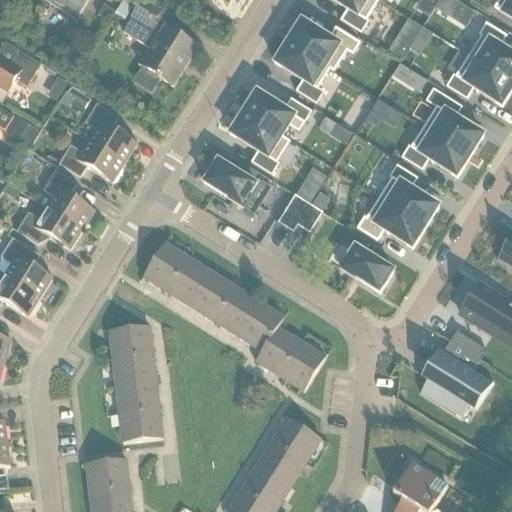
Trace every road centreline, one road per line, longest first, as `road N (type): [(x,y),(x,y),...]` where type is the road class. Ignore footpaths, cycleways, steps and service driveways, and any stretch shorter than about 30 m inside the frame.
road 1 (residential): [(52,511),(39,400),(47,364),(153,197)]
road 2 (residential): [(367,343),(153,197)]
road 3 (residential): [(511,162),(414,317),(367,343)]
road 4 (residential): [(153,197),(274,0)]
road 5 (residential): [(332,511),(355,475),(367,343)]
